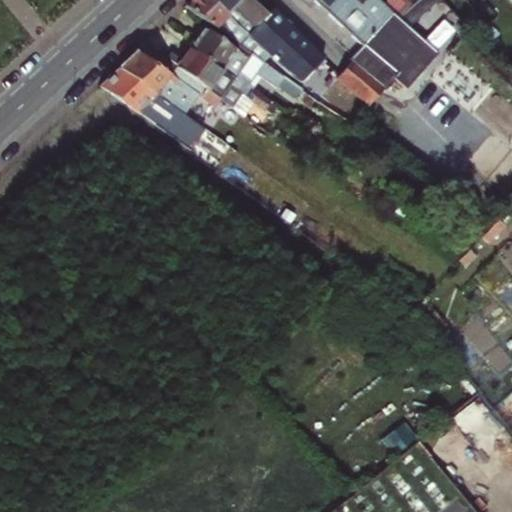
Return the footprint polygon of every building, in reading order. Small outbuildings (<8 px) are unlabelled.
[(211,0),(190,0),(184,7),(226,37),(232,31),(242,39),(247,34),(248,34),(211,0)] [(250,0),(211,0),(248,34),(267,15),(250,0)] [(394,14),(379,0),(312,0),(363,47),(394,14)] [(418,0),(415,3),(412,0),(390,0),(422,38),(455,10),(446,0),(418,0)] [(271,11),(267,15),(248,34),(247,34),(283,67),(305,86),(326,64),(271,11)] [(394,14),(363,47),(407,87),(437,54),(394,14)] [(204,27),(189,46),(244,86),(246,84),(257,71),(293,97),(299,90),(251,55),(248,59),(204,27)] [(182,115),(196,94),(212,105),(218,97),(173,65),(144,45),(118,69),(178,112),(182,115)] [(244,86),(189,46),(173,65),(218,97),(229,106),(240,91),(252,100),(264,108),(270,101),(246,84),(244,86)] [(335,79),(367,108),(383,91),(352,62),(335,79)] [(178,112),(118,69),(98,87),(113,97),(164,132),(169,125),(178,112)] [(241,115),(252,100),(240,91),(229,106),(241,115)] [(169,125),(164,132),(182,145),(187,137),(169,125)]
